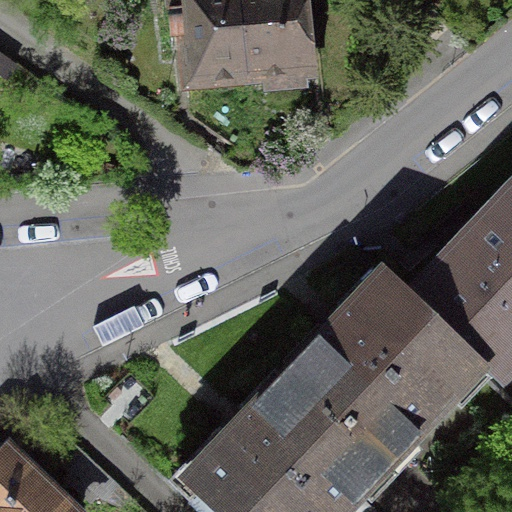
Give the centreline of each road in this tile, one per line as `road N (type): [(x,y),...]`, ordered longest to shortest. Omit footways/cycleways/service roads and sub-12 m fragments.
road 1 (residential): [(511,57),(320,207),(226,245)]
road 2 (residential): [(0,369),(116,299)]
road 3 (residential): [(116,299),(226,245)]
